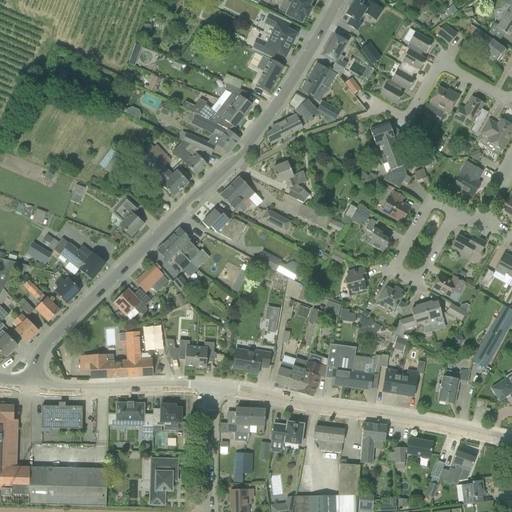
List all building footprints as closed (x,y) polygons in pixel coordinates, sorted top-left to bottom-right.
[(287,14),(286,16),(301,23),(304,17),(307,18),(311,9),(309,8),(312,2),(308,0),(288,0),(288,1),(286,0),(283,0),(279,10),(287,14)] [(365,8),(354,1),(346,15),(351,18),(347,25),(358,32),(362,24),(358,22),(364,13),(377,21),(382,11),(368,2),(365,8)] [(511,6),(509,5),(500,20),(501,21),(497,28),(510,36),(511,32),(511,6)] [(443,22),(448,19),(457,12),(453,6),(444,13),(445,14),(439,17),(443,22)] [(201,18),(207,21),(211,12),(205,9),(201,18)] [(468,18),(473,17),(471,9),(463,11),(464,15),(468,18)] [(287,30),(290,24),(291,23),(269,13),(269,14),(264,24),(275,29),(272,37),(263,33),(290,46),(291,44),(293,44),(296,38),(295,37),(296,34),(287,30)] [(407,21),(402,25),(405,30),(411,25),(407,21)] [(444,25),(436,35),(449,45),(457,35),(444,25)] [(466,34),(471,38),(486,49),(483,52),(496,61),(497,60),(499,60),(502,57),(501,55),(504,50),(471,26),(466,34)] [(285,57),(286,55),(288,55),(291,49),(289,48),(290,46),(263,33),(271,37),(268,44),(257,39),(252,49),(273,60),(272,60),(276,53),(285,57)] [(408,50),(420,56),(423,52),(426,54),(432,43),(415,33),(408,44),(409,44),(406,49),(408,50)] [(334,34),(321,56),(335,64),(332,70),(341,75),(347,64),(338,59),(348,42),(334,34)] [(135,44),(133,50),(139,52),(142,46),(135,44)] [(380,59),(369,44),(361,51),(372,65),(380,59)] [(420,56),(408,50),(402,61),(400,66),(414,74),(416,69),(419,71),(426,60),(420,56)] [(256,88),(269,94),(283,68),(263,57),(256,69),(264,73),(256,88)] [(317,65),(301,92),(319,102),(326,91),(320,88),(329,72),(317,65)] [(368,66),(363,76),(369,79),(374,69),(368,66)] [(414,74),(400,66),(397,70),(391,81),(402,88),(408,91),(414,80),(411,78),(414,74)] [(133,74),(126,73),(124,81),(130,82),(130,81),(132,82),(133,74)] [(227,85),(230,86),(234,78),(226,75),(222,83),(227,85)] [(151,82),(159,85),(161,80),(153,76),(151,82)] [(345,83),(353,95),(360,90),(352,79),(345,83)] [(402,88),(391,81),(388,80),(386,84),(385,84),(379,95),(396,105),(403,94),(399,92),(402,88)] [(224,103),(243,117),(244,116),(245,116),(249,111),(248,110),(251,106),(240,97),(240,98),(236,96),(240,90),(230,86),(227,85),(224,91),(231,94),(224,103)] [(440,119),(445,112),(449,114),(459,97),(452,93),(451,95),(439,88),(424,114),(432,119),(433,115),(440,119)] [(463,124),(465,119),(474,124),(471,130),(476,134),(488,113),(481,109),(483,105),(471,98),(465,110),(459,107),(453,118),(463,124)] [(156,111),(164,115),(168,105),(161,101),(156,111)] [(317,112),(307,101),(295,111),(299,115),(305,122),(307,120),(309,123),(313,120),(311,117),(317,112)] [(317,112),(335,122),(340,112),(322,102),(317,112)] [(220,117),(234,128),(238,123),(239,124),(243,119),(242,118),(243,117),(224,103),(216,114),(211,110),(211,109),(205,104),(196,115),(213,124),(215,125),(216,123),(220,117)] [(182,132),(178,140),(183,142),(204,152),(210,155),(214,147),(215,148),(217,146),(226,153),(227,154),(239,140),(228,131),(227,131),(215,125),(213,124),(196,115),(191,123),(214,135),(207,144),(182,132)] [(296,117),(301,126),(306,123),(305,122),(299,115),(296,117)] [(296,116),(273,127),(271,128),(272,131),(265,135),(266,136),(267,138),(271,144),(274,143),(302,129),(301,126),(296,117),(296,116)] [(487,142),(502,151),(510,137),(509,135),(511,130),(511,126),(501,120),(498,126),(489,121),(481,134),(489,138),(487,142)] [(389,124),(370,130),(375,145),(393,139),(394,139),(389,124)] [(411,178),(406,176),(393,139),(375,145),(373,146),(377,155),(378,155),(382,165),(387,164),(390,171),(388,172),(383,180),(399,189),(403,182),(407,185),(411,178)] [(466,145),(472,148),(475,142),(469,139),(466,145)] [(204,152),(183,142),(173,151),(196,176),(207,166),(199,157),(204,152)] [(172,176),(164,167),(171,160),(157,145),(150,151),(145,146),(143,144),(135,153),(136,154),(141,160),(163,184),(161,186),(173,198),(188,183),(177,171),(172,176)] [(110,174),(122,157),(111,150),(99,166),(110,174)] [(479,159),(477,152),(470,154),(473,161),(479,159)] [(430,166),(426,155),(418,157),(422,169),(430,166)] [(272,169),(278,183),(284,180),(288,189),(290,191),(287,196),(297,201),(299,196),(304,190),(296,186),(307,182),(303,172),(292,176),(287,163),(272,169)] [(476,182),(482,172),(472,166),(466,177),(465,176),(463,180),(458,177),(452,188),(460,193),(461,191),(473,198),(480,184),(476,182)] [(417,182),(426,178),(427,178),(423,169),(414,173),(417,182)] [(53,176),(48,173),(45,178),(50,181),(53,176)] [(228,188),(247,208),(249,210),(253,211),(257,208),(249,199),(254,194),(239,178),(228,188)] [(372,182),(371,185),(380,190),(384,184),(374,178),(372,182)] [(438,178),(435,184),(442,188),(445,182),(438,178)] [(76,186),(74,191),(82,194),(84,189),(76,186)] [(243,212),(247,208),(228,188),(220,196),(235,212),(239,209),(243,212)] [(402,203),(405,198),(393,192),(390,197),(381,212),(401,224),(409,210),(403,207),(404,205),(402,203)] [(119,226),(131,237),(138,229),(139,230),(144,225),(132,215),(138,209),(126,198),(115,210),(119,213),(116,217),(123,223),(119,226)] [(511,199),(510,198),(502,212),(511,217),(511,199)] [(316,201),(312,199),(309,206),(317,210),(319,206),(314,204),(315,203),(316,201)] [(325,230),(331,219),(302,205),(297,216),(325,230)] [(343,217),(350,221),(357,209),(350,205),(343,217)] [(355,214),(367,220),(371,213),(359,207),(355,214)] [(34,221),(44,223),(47,211),(36,209),(34,221)] [(202,223),(208,229),(210,227),(216,233),(217,233),(219,235),(232,241),(236,232),(241,235),(246,226),(234,220),(233,221),(230,218),(228,220),(223,214),(221,216),(215,210),(214,211),(214,212),(210,216),(209,216),(202,223)] [(276,214),(271,225),(285,232),(291,222),(276,214)] [(386,243),(387,243),(389,237),(373,228),(376,223),(371,220),(365,230),(372,234),(370,238),(371,239),(368,245),(383,253),(388,244),(386,243)] [(168,239),(189,262),(199,252),(189,242),(191,240),(179,229),(168,239)] [(48,248),(53,240),(47,235),(42,243),(48,248)] [(473,250),(480,254),(486,244),(473,236),(469,242),(458,236),(451,249),(460,254),(459,255),(468,260),(473,250)] [(88,258),(69,244),(62,238),(53,250),(54,250),(52,252),(59,257),(60,255),(61,256),(66,260),(79,270),(92,281),(106,264),(92,253),(88,258)] [(174,262),(189,278),(197,270),(189,262),(168,239),(156,251),(168,262),(174,256),(177,258),(174,262)] [(33,243),(27,255),(47,265),(53,253),(33,243)] [(257,262),(276,272),(294,281),(296,277),(299,271),(294,269),(294,270),(280,263),(281,262),(262,251),(257,262)] [(338,263),(342,256),(334,251),(330,258),(338,263)] [(324,253),(321,260),(325,262),(329,255),(324,253)] [(511,258),(504,254),(495,271),(495,272),(504,277),(505,275),(511,279),(511,278),(511,258)] [(9,255),(7,261),(16,263),(17,257),(11,256),(9,255)] [(0,294),(3,289),(8,281),(14,270),(17,264),(16,263),(7,261),(5,260),(0,269),(0,294)] [(14,270),(20,275),(25,266),(17,264),(14,270)] [(145,292),(150,287),(153,290),(156,293),(168,282),(158,271),(161,268),(156,264),(154,267),(153,266),(135,283),(145,292)] [(365,277),(366,277),(364,268),(347,273),(348,279),(345,280),(349,296),(356,294),(356,293),(365,290),(362,276),(364,275),(365,277)] [(466,274),(461,271),(457,277),(463,280),(466,274)] [(485,284),(487,286),(492,277),(494,274),(488,271),(484,278),(482,282),(485,284)] [(173,282),(183,295),(186,292),(189,295),(195,289),(190,283),(188,284),(181,276),(173,282)] [(451,283),(439,276),(432,287),(450,298),(449,299),(455,303),(460,295),(459,294),(465,283),(454,277),(451,283)] [(66,304),(80,291),(68,279),(65,282),(61,278),(55,284),(59,288),(55,292),(66,304)] [(57,309),(29,280),(23,285),(40,304),(36,308),(48,322),(56,314),(55,314),(53,312),(57,309)] [(242,287),(234,283),(231,290),(238,294),(242,287)] [(315,292),(302,287),(298,300),(310,304),(315,292)] [(399,302),(403,297),(400,295),(403,292),(395,287),(393,291),(386,288),(379,301),(380,301),(378,306),(384,309),(387,305),(399,312),(398,313),(403,315),(407,307),(399,302)] [(134,308),(139,314),(140,314),(141,315),(142,315),(143,315),(143,314),(144,314),(145,314),(145,313),(146,312),(146,311),(146,310),(146,309),(146,308),(146,307),(145,307),(144,305),(150,300),(139,289),(133,295),(128,290),(113,304),(126,316),(134,308)] [(34,310),(23,299),(17,304),(29,316),(34,310)] [(185,305),(183,299),(177,302),(179,308),(185,305)] [(339,314),(342,305),(328,301),(325,309),(339,314)] [(442,318),(438,303),(433,304),(432,303),(424,305),(430,326),(437,324),(436,320),(442,318)] [(405,330),(416,327),(416,325),(422,323),(423,328),(430,326),(424,305),(416,307),(416,309),(411,310),(413,318),(398,322),(392,333),(401,338),(405,330)] [(446,313),(461,321),(466,313),(451,305),(446,313)] [(0,321),(0,322),(8,315),(0,306),(0,321)] [(296,316),(306,320),(309,310),(299,306),(296,316)] [(319,326),(325,308),(319,306),(317,311),(312,309),(307,322),(319,326)] [(511,323),(511,311),(504,306),(471,361),(485,369),(501,342),(503,338),(511,323)] [(267,307),(266,314),(278,316),(279,309),(267,307)] [(341,310),(339,321),(347,322),(348,314),(349,311),(341,310)] [(364,310),(361,315),(361,316),(366,319),(370,314),(364,310)] [(15,331),(26,343),(38,331),(26,319),(26,320),(21,314),(13,322),(18,328),(15,331)] [(369,321),(360,317),(359,323),(359,324),(359,327),(366,327),(369,321)] [(128,361),(128,378),(153,376),(152,360),(140,360),(139,339),(142,338),(141,326),(126,332),(127,350),(127,357),(132,357),(132,361),(128,361)] [(0,352),(5,358),(17,346),(6,335),(1,340),(0,339),(0,352)] [(393,349),(396,350),(398,344),(405,347),(406,341),(397,338),(393,349)] [(168,348),(175,349),(173,340),(166,340),(168,348)] [(184,366),(195,367),(196,348),(189,347),(190,341),(180,341),(178,360),(185,360),(184,366)] [(334,361),(337,343),(330,342),(330,347),(328,360),(334,361)] [(213,362),(213,359),(216,360),(216,355),(214,353),(214,343),(204,343),(204,348),(196,348),(195,367),(206,368),(206,362),(213,362)] [(258,375),(259,367),(268,368),(270,354),(256,352),(256,353),(235,350),(232,369),(249,371),(249,373),(258,375)] [(351,387),(355,356),(340,354),(339,361),(344,362),(342,372),(333,371),(331,385),(338,386),(338,385),(350,387),(350,388),(351,388),(351,387)] [(113,355),(108,355),(89,356),(90,379),(128,378),(128,361),(114,362),(113,355)] [(380,367),(381,356),(375,355),(374,359),(370,358),(355,356),(351,387),(363,388),(363,389),(370,390),(372,373),(379,374),(380,367)] [(387,368),(388,356),(381,355),(381,356),(380,367),(387,368)] [(297,393),(298,393),(306,368),(304,367),(306,362),(296,358),(293,366),(287,387),(298,391),(297,393)] [(312,398),(313,397),(319,377),(317,376),(318,374),(325,375),(325,378),(328,360),(323,358),(320,365),(307,361),(306,362),(304,367),(306,368),(298,393),(312,398)] [(282,362),(274,383),(287,387),(293,366),(282,362)] [(413,397),(417,374),(423,375),(425,363),(418,362),(416,372),(406,370),(405,376),(401,375),(398,395),(413,397)] [(398,395),(401,375),(398,375),(398,371),(387,369),(382,392),(398,395)] [(440,392),(438,401),(454,405),(459,383),(467,384),(469,374),(460,372),(459,374),(444,371),(441,386),(439,385),(437,392),(440,392)] [(511,377),(507,380),(506,379),(491,388),(499,402),(511,393),(511,377)] [(109,414),(108,414),(108,427),(108,426),(130,426),(130,422),(143,422),(142,439),(152,439),(153,427),(153,415),(152,415),(143,415),(143,405),(133,405),(133,403),(132,403),(132,405),(128,405),(128,403),(128,405),(117,404),(117,415),(109,415),(109,414)] [(15,465),(16,465),(17,430),(13,430),(13,421),(14,421),(14,406),(0,405),(0,489),(0,491),(0,496),(12,497),(12,495),(28,495),(29,468),(15,467),(15,465)] [(153,409),(153,415),(153,427),(165,427),(165,423),(181,423),(181,420),(182,420),(182,412),(181,412),(181,409),(175,409),(175,406),(161,405),(161,410),(153,409)] [(69,407),(60,407),(41,407),(42,420),(42,433),(50,433),(50,429),(81,429),(82,421),(82,408),(69,407)] [(236,409),(235,424),(228,424),(227,434),(249,435),(250,426),(250,410),(236,409)] [(264,434),(265,410),(250,410),(250,426),(257,426),(256,434),(264,434)] [(300,446),(302,435),(303,425),(302,425),(302,423),(294,422),(294,424),(287,423),(287,426),(273,425),(271,442),(283,443),(283,444),(300,446)] [(373,441),(385,442),(387,426),(363,424),(360,463),(372,464),(373,449),(373,441)] [(320,451),(325,452),(341,454),(342,443),(344,430),(328,428),(315,427),(314,440),(321,440),(320,451)] [(429,458),(432,443),(409,439),(408,448),(395,448),(395,463),(404,463),(404,453),(429,458)] [(261,443),(259,460),(267,461),(269,444),(261,443)] [(456,485),(457,482),(462,469),(470,471),(475,456),(457,449),(449,471),(443,469),(439,479),(456,485)] [(244,455),(244,454),(236,453),(234,483),(242,483),(244,455)] [(110,454),(110,464),(117,465),(118,454),(110,454)] [(252,475),(253,454),(244,454),(244,455),(242,474),(252,475)] [(172,473),(177,474),(177,460),(163,460),(163,463),(151,463),(150,505),(164,505),(164,491),(171,491),(172,473)] [(338,496),(295,497),(294,511),(356,511),(359,466),(345,465),(340,464),(338,496)] [(28,495),(28,505),(106,507),(107,470),(29,468),(28,495)] [(464,505),(483,503),(483,502),(481,502),(480,497),(484,497),(482,481),(472,482),(472,484),(456,486),(458,502),(463,502),(464,505)] [(438,486),(430,483),(426,496),(433,499),(438,486)] [(232,503),(232,511),(248,511),(248,504),(248,490),(230,491),(231,503),(232,503)] [(371,511),(372,510),(373,504),(369,504),(370,495),(359,495),(357,511),(371,511)] [(270,511),(292,511),(294,502),(294,497),(286,498),(285,504),(270,506),(270,511)] [(388,504),(379,505),(379,511),(396,511),(396,498),(388,497),(388,504)] [(408,500),(398,499),(397,507),(407,507),(408,500)]
